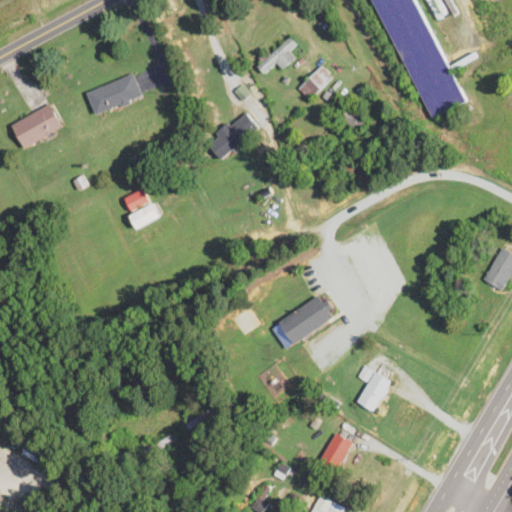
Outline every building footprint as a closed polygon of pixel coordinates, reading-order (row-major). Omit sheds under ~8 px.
[(375,0),(428,121),(463,106),(417,0),(375,0)] [(283,70),(296,60),(290,52),(297,46),(291,39),(257,66),(264,75),(278,64),(283,70)] [(299,89),(311,101),(333,78),(321,66),(299,89)] [(143,98),(134,75),(87,93),(96,116),(143,98)] [(354,128),(359,131),(369,113),(351,103),(338,127),(350,134),(354,128)] [(25,150),(63,128),(50,105),(12,126),(25,150)] [(222,160),(259,128),(245,112),(208,145),(222,160)] [(291,160),(301,186),(308,183),(297,157),(291,160)] [(137,230),(160,219),(145,189),(123,200),(137,230)] [(502,291),(511,273),(511,253),(503,249),(485,281),(502,291)] [(280,322),(293,345),(334,321),(320,298),(280,322)] [(168,362),(184,382),(189,377),(173,358),(168,362)] [(376,414),(392,382),(364,368),(359,379),(368,384),(358,405),(376,414)] [(134,383),(144,401),(156,395),(146,376),(134,383)] [(319,462),(335,473),(354,446),(338,435),(319,462)] [(174,445),(172,439),(147,450),(149,456),(174,445)] [(269,511),(269,494),(265,494),(265,500),(253,500),(253,511),(269,511)] [(329,511),(334,504),(321,496),(314,508),(309,504),(303,511),(329,511)]
